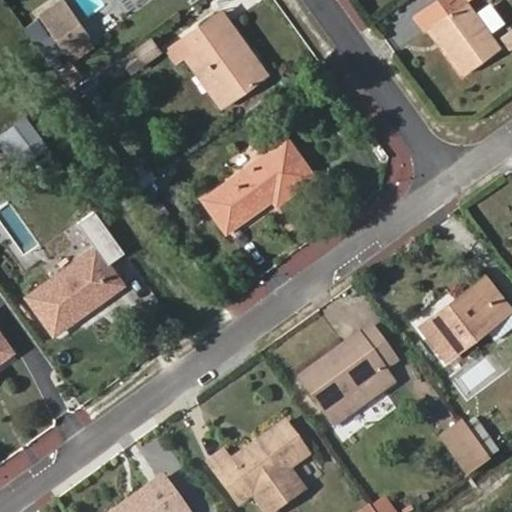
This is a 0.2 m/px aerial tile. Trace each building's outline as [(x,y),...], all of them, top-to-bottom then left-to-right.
[(65,0),(56,0),(42,12),(50,23),(71,7),(65,0)] [(436,0),(416,15),(426,30),(432,25),(466,74),(501,47),(465,0),(436,0)] [(69,47),(89,33),(71,7),(50,23),(69,47)] [(230,22),(220,8),(202,22),(213,35),(230,22)] [(230,22),(213,35),(202,22),(177,40),(188,54),(202,44),(226,79),(221,82),(231,97),(267,72),(230,22)] [(221,82),(226,79),(202,44),(188,54),(177,40),(167,49),(177,63),(187,56),(222,105),(231,97),(221,82)] [(48,150),(27,120),(12,131),(33,160),(48,150)] [(315,176),(286,137),(206,196),(228,227),(270,197),(276,205),(315,176)] [(103,258),(93,244),(27,292),(54,329),(121,282),(117,277),(103,258)] [(117,277),(132,268),(117,247),(103,258),(117,277)] [(419,323),(425,332),(483,286),(506,315),(511,310),(511,300),(487,268),(419,323)] [(425,332),(448,363),(506,315),(483,286),(425,332)] [(399,360),(410,352),(382,314),(369,323),(399,360)] [(399,360),(369,323),(302,373),(338,422),(357,408),(349,398),(387,369),(399,360)] [(0,354),(11,347),(0,332),(0,354)] [(357,408),(395,379),(387,369),(349,398),(357,408)] [(231,460),(217,470),(241,504),(255,493),(288,469),(311,451),(286,419),(231,460)] [(462,419),(439,436),(461,465),(484,449),(462,419)] [(222,447),(207,457),(217,470),(231,460),(222,447)] [(484,449),(461,465),(466,470),(488,455),(484,449)] [(255,493),(263,504),(296,479),(288,469),(255,493)] [(160,472),(107,511),(189,511),(190,511),(160,472)] [(400,511),(382,489),(369,499),(378,511),(400,511)] [(378,511),(369,499),(349,511),(378,511)]
